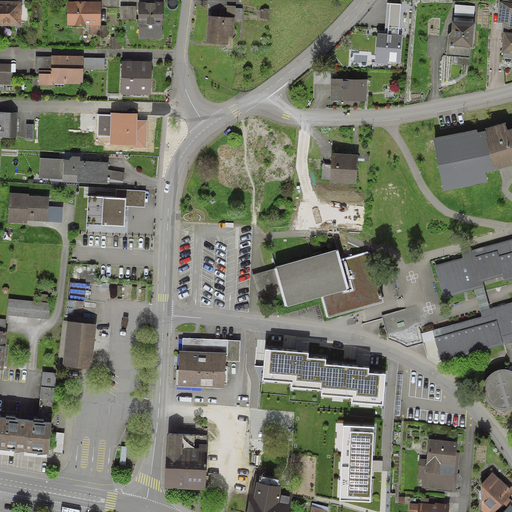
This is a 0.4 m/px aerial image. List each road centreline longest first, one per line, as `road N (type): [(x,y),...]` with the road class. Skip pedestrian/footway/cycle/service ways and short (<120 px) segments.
road 1 (residential): [(165,312),(378,346),(462,395),(511,457)]
road 2 (residential): [(262,93),(286,111),(314,116),(386,115),(511,90)]
road 3 (residential): [(144,509),(165,312)]
road 4 (residential): [(165,312),(173,174),(208,128)]
road 5 (residential): [(193,107),(0,102)]
road 6 (secondary): [(144,509),(0,480)]
road 7 (residential): [(262,93),(365,0)]
